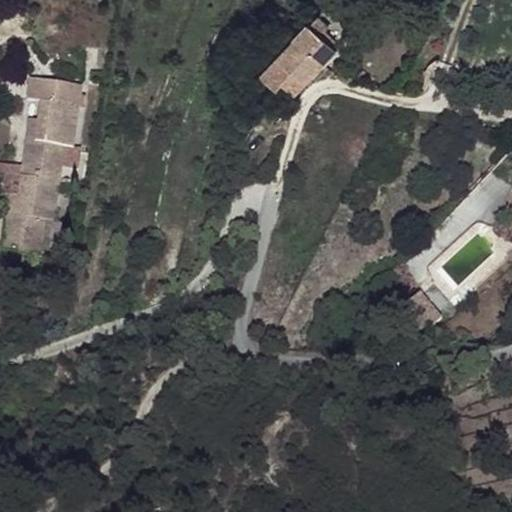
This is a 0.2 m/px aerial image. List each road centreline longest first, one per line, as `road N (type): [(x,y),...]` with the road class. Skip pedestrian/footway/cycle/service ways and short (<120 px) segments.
road 1 (track): [(444,77),(434,101),(326,91),(302,109),(295,146),(273,188),(246,203),(188,288),(110,328),(0,361)]
road 2 (unclassified): [(273,188),(241,343),(248,379),(442,375),(511,350)]
road 3 (track): [(7,511),(176,382),(241,343)]
